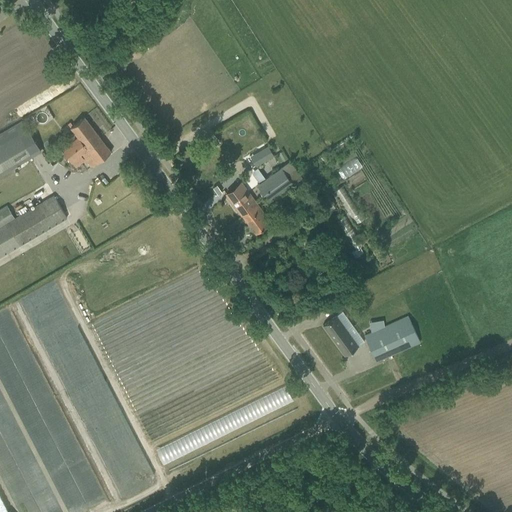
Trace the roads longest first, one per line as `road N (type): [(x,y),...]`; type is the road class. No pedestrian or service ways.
road 1 (secondary): [(339,419),(27,0)]
road 2 (unclassified): [(153,511),(339,419)]
road 3 (track): [(511,348),(354,413)]
road 4 (secondary): [(435,511),(387,475),(339,419)]
